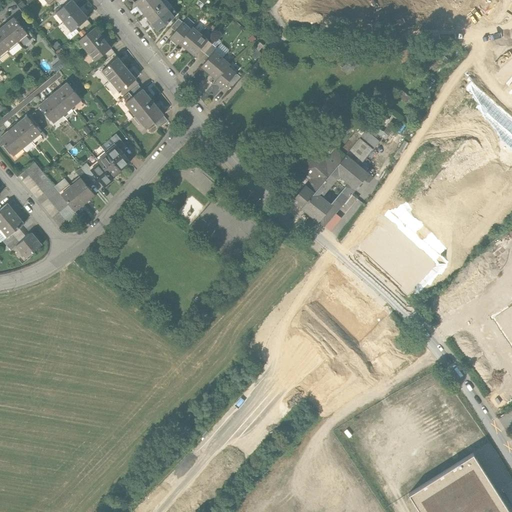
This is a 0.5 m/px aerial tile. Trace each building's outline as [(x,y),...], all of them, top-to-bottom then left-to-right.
[(57,13),(64,22),(79,9),(72,0),(71,1),(62,8),(57,13)] [(71,1),(70,0),(62,0),(58,3),(62,8),(71,1)] [(138,0),(135,3),(141,10),(152,0),(138,0)] [(152,0),(141,10),(146,17),(163,3),(160,0),(152,0)] [(146,17),(152,24),(169,11),(163,3),(146,17)] [(87,18),(79,9),(64,22),(72,31),(87,18)] [(174,18),(169,11),(152,24),(157,31),(174,18)] [(13,18),(4,26),(17,42),(27,34),(13,18)] [(171,28),(176,32),(184,23),(179,19),(171,28)] [(176,32),(170,38),(178,45),(180,43),(191,30),(184,23),(176,32)] [(4,26),(0,29),(0,41),(7,50),(17,42),(4,26)] [(180,43),(187,49),(201,34),(193,27),(191,30),(180,43)] [(79,41),(87,51),(103,38),(94,28),(79,41)] [(208,40),(201,34),(187,49),(195,56),(200,50),(208,41),(208,40)] [(223,41),(220,37),(214,43),(218,47),(223,41)] [(111,48),(103,38),(87,51),(96,61),(111,48)] [(217,49),(208,41),(200,50),(209,58),(214,52),(217,49)] [(255,48),(257,50),(259,52),(264,46),(260,43),(255,48)] [(65,54),(61,49),(56,53),(61,58),(65,54)] [(252,56),(256,60),(262,54),(259,52),(257,50),(252,56)] [(201,67),(209,74),(222,58),(214,52),(209,58),(201,67)] [(230,65),(222,58),(209,74),(216,80),(228,67),(230,65)] [(102,71),(111,82),(126,70),(117,59),(102,71)] [(433,64),(428,60),(424,66),(429,70),(433,64)] [(236,74),(228,67),(216,80),(214,83),(222,90),(229,82),(236,74)] [(135,80),(126,70),(111,82),(120,93),(135,80)] [(240,77),(236,74),(229,82),(233,86),(240,77)] [(67,84),(58,91),(72,109),(81,101),(67,84)] [(129,94),(133,98),(142,91),(138,86),(129,94)] [(126,104),(136,116),(153,103),(143,90),(142,91),(133,98),(126,104)] [(58,91),(49,99),(63,116),(72,109),(58,91)] [(400,91),(396,97),(405,103),(409,97),(400,91)] [(54,123),(63,116),(49,99),(40,106),(54,123)] [(321,121),(334,105),(329,100),(315,117),(321,121)] [(163,115),(153,103),(136,116),(146,129),(154,123),(163,115)] [(167,120),(163,115),(154,123),(158,127),(167,120)] [(349,126),(338,116),(327,128),(338,137),(342,132),(345,135),(350,130),(348,127),(349,126)] [(27,117),(18,124),(32,141),(41,134),(27,117)] [(379,130),(376,135),(377,136),(384,140),(394,126),(389,122),(382,133),(379,130)] [(18,124),(9,132),(23,148),(32,141),(18,124)] [(361,125),(339,151),(345,156),(358,139),(365,131),(366,130),(361,125)] [(91,132),(86,127),(82,130),(87,135),(91,132)] [(369,129),(367,133),(375,139),(377,136),(376,135),(369,129)] [(367,133),(365,131),(358,139),(371,150),(378,142),(375,139),(367,133)] [(0,139),(14,156),(23,148),(9,132),(0,139)] [(111,139),(117,147),(120,151),(125,146),(123,144),(116,135),(111,139)] [(358,139),(345,156),(357,166),(371,150),(358,139)] [(128,140),(123,144),(125,146),(120,151),(129,162),(139,154),(128,140)] [(129,162),(120,151),(117,147),(107,154),(121,171),(131,164),(129,162)] [(311,178),(304,187),(312,194),(345,156),(339,151),(336,148),(325,161),(315,153),(301,170),(311,178)] [(112,179),(121,171),(107,154),(98,162),(100,164),(112,179)] [(357,166),(345,156),(312,194),(300,208),(317,223),(331,207),(329,205),(320,198),(338,177),(347,184),(354,190),(367,175),(357,166)] [(34,162),(24,170),(69,225),(79,217),(75,213),(61,195),(34,162)] [(86,164),(81,168),(92,181),(97,177),(92,171),(86,164)] [(114,181),(112,179),(100,164),(92,171),(97,177),(106,188),(114,181)] [(86,186),(92,181),(81,168),(76,173),(81,179),(86,186)] [(81,179),(71,187),(85,204),(95,196),(86,186),(81,179)] [(347,184),(329,205),(331,207),(336,211),(354,190),(347,184)] [(75,213),(85,204),(71,187),(61,195),(75,213)] [(300,208),(312,194),(304,187),(292,201),(300,208)] [(0,226),(15,214),(7,204),(0,210),(0,226)] [(336,211),(331,207),(317,223),(323,227),(336,211)] [(23,224),(15,214),(0,226),(0,228),(7,237),(18,228),(23,224)] [(2,241),(7,246),(22,233),(18,228),(7,237),(2,241)] [(26,238),(22,233),(7,246),(10,251),(17,246),(26,238)] [(27,258),(42,246),(32,233),(26,238),(17,246),(27,258)] [(511,304),(492,318),(511,347),(511,304)] [(510,511),(473,454),(408,495),(419,511),(510,511)]
